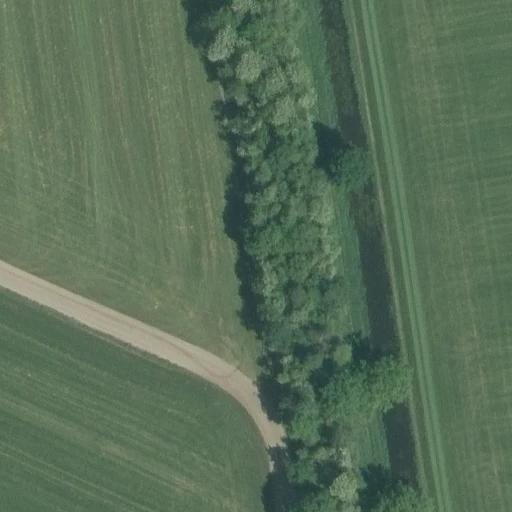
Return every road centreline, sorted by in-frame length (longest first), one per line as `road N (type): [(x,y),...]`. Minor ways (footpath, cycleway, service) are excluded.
road 1 (track): [(301,0),(378,511)]
road 2 (track): [(0,275),(256,403),(280,511)]
